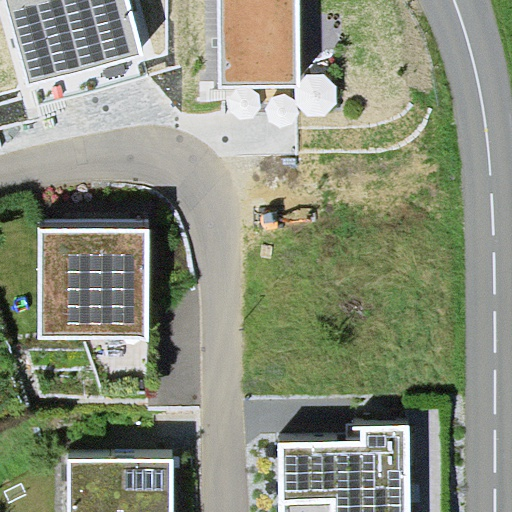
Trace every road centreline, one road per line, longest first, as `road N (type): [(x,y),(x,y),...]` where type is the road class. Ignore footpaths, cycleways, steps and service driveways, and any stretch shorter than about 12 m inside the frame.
road 1 (residential): [(219,511),(217,239),(201,187),(169,155),(119,148),(0,178)]
road 2 (tertiary): [(495,511),(494,205),(479,81),(454,0)]
